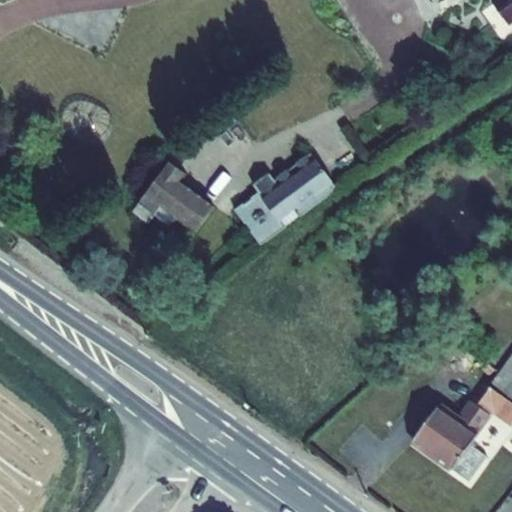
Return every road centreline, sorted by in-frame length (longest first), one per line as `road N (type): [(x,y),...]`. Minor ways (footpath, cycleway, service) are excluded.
road 1 (secondary): [(195,401),(0,274)]
road 2 (secondary): [(0,297),(172,431)]
road 3 (secondary): [(347,511),(246,438)]
